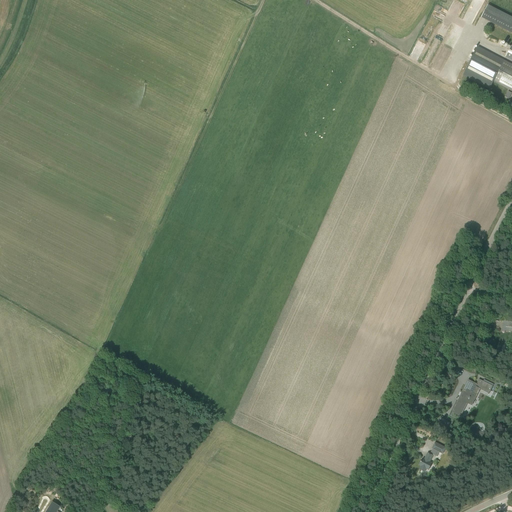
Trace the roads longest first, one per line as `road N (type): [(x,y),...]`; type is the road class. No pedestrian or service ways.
road 1 (unclassified): [(366,511),(511,199)]
road 2 (track): [(80,397),(135,399),(95,511)]
road 3 (unknown): [(511,119),(458,76),(477,31)]
